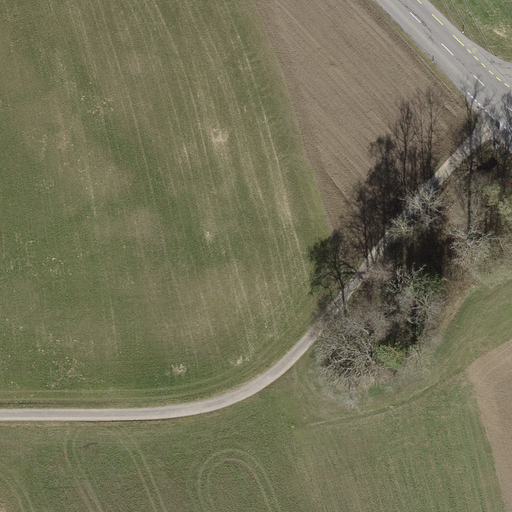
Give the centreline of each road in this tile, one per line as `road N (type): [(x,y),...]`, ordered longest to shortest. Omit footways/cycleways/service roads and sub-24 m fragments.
road 1 (track): [(500,103),(284,368),(220,403),(157,414),(0,415)]
road 2 (tertiary): [(511,111),(396,0)]
